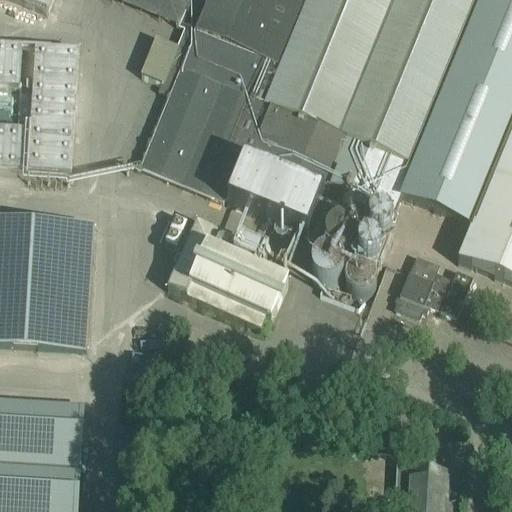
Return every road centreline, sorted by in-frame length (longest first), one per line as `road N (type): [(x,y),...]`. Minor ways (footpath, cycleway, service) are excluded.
road 1 (unknown): [(329,384),(98,296)]
road 2 (unknown): [(96,205),(97,69),(72,26)]
road 3 (unknown): [(98,296),(89,373),(0,374)]
road 4 (unclassified): [(457,434),(329,384)]
